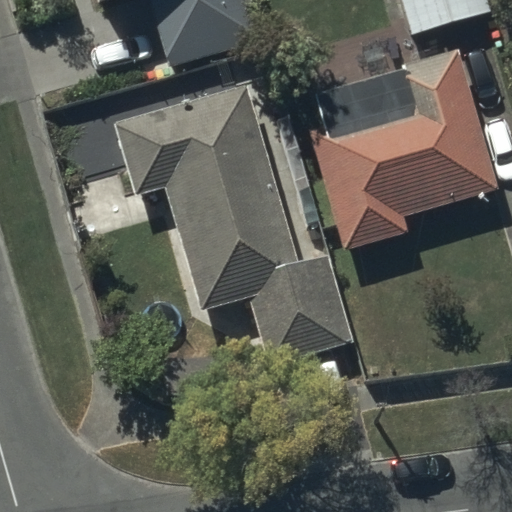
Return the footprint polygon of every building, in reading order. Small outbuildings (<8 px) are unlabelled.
[(85,0),(95,36),(150,21),(167,85),(250,62),(233,0),(85,0)] [(479,0),(393,0),(408,51),(488,28),(479,0)] [(400,234),(497,207),(498,206),(458,64),(401,80),(404,91),(313,117),(321,145),(307,149),(341,269),(405,251),(400,234)] [(260,369),(348,345),(329,275),(296,284),(248,104),(112,141),(132,215),(163,206),(196,330),(246,317),(260,369)] [(228,411),(226,376),(162,380),(164,415),(228,411)]
